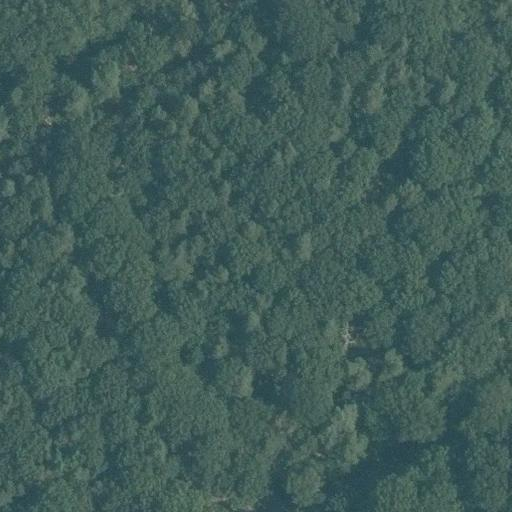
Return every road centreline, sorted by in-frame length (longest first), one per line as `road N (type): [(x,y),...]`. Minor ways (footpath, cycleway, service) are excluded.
road 1 (track): [(511,402),(305,511)]
road 2 (unknown): [(0,92),(167,0)]
